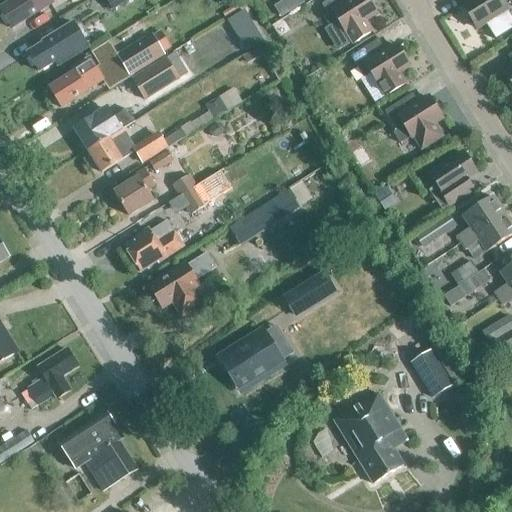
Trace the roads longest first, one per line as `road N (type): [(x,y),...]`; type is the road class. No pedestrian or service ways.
road 1 (tertiary): [(219,511),(0,164)]
road 2 (residential): [(511,157),(412,0)]
